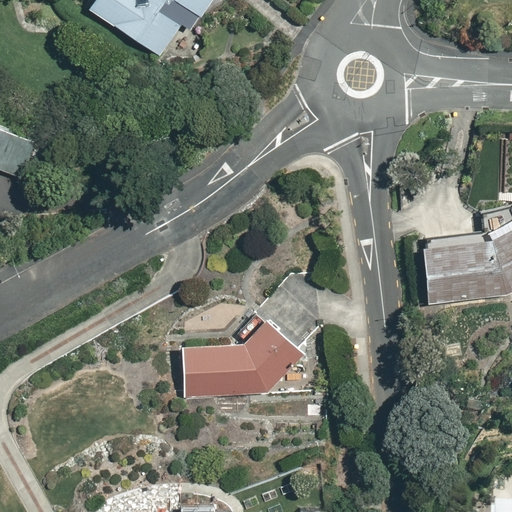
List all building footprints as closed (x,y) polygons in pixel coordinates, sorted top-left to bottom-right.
[(88,0),(87,2),(160,49),(179,20),(194,29),(212,0),(88,0)] [(0,165),(16,171),(32,131),(0,118),(0,165)] [(511,212),(484,226),(424,235),(425,297),(507,293),(511,290),(511,212)] [(175,334),(177,396),(258,392),(304,340),(262,296),(239,330),(175,334)] [(204,511),(205,496),(136,496),(136,511),(204,511)]
